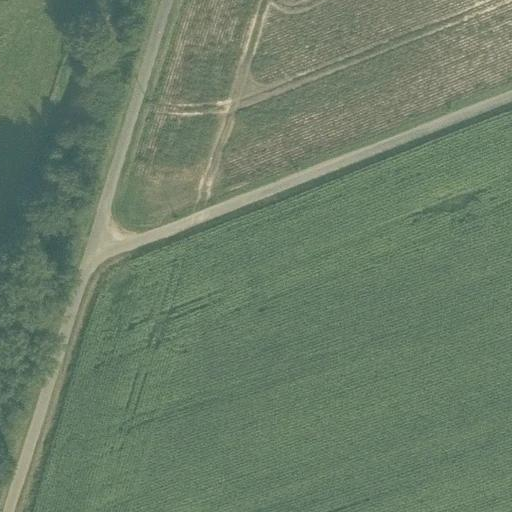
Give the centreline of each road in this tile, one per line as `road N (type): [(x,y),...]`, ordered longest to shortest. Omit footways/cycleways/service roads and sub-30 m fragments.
road 1 (track): [(177,0),(18,511)]
road 2 (track): [(100,257),(511,91)]
